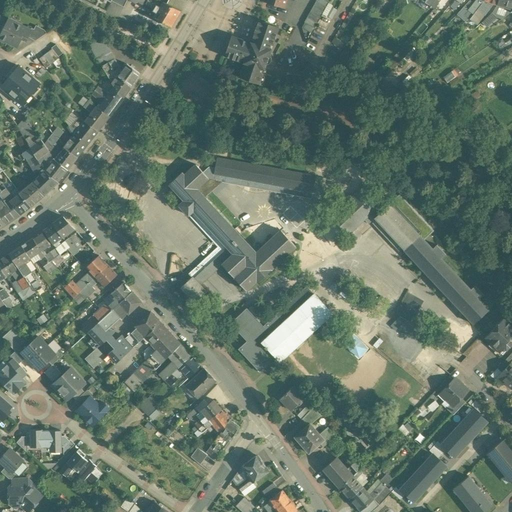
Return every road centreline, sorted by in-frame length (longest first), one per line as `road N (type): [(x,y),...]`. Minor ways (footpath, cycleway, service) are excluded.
road 1 (residential): [(259,421),(65,195)]
road 2 (tertiary): [(205,0),(140,103),(65,195)]
road 3 (residential): [(189,511),(58,411),(37,406)]
